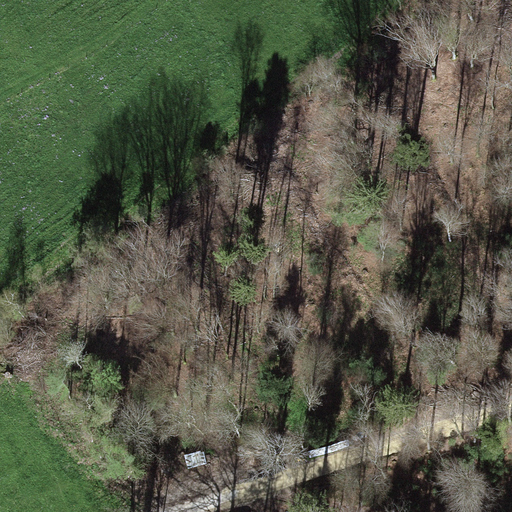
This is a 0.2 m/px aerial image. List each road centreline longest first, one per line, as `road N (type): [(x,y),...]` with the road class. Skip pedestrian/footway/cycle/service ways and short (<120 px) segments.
road 1 (track): [(395,0),(368,31),(0,315)]
road 2 (track): [(355,511),(261,486),(511,412)]
